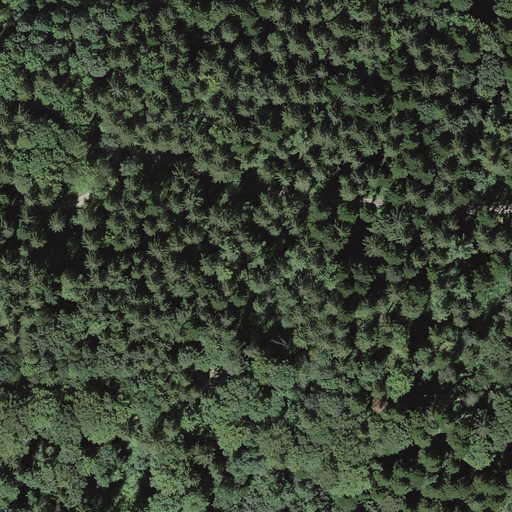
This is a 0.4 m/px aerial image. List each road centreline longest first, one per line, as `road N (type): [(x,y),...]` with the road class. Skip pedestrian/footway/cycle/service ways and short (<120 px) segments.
road 1 (track): [(121,150),(278,191),(511,206)]
road 2 (track): [(214,376),(429,398),(511,385)]
road 3 (track): [(0,98),(69,111),(121,150),(88,197),(62,205),(0,202)]
road 4 (track): [(0,384),(150,366),(214,376)]
road 5 (track): [(74,511),(73,494),(93,453),(214,376)]
